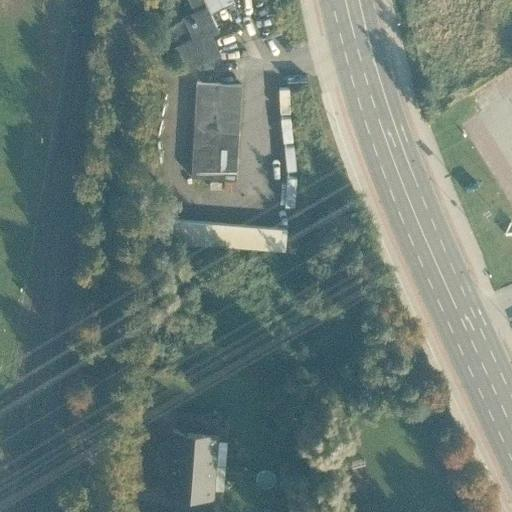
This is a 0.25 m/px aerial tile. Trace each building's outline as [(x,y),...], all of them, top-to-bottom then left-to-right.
[(215,28),(202,0),(184,0),(189,11),(178,16),(180,19),(169,24),(177,40),(169,44),(181,69),(217,53),(207,32),(215,28)] [(236,179),(240,84),(192,82),(188,177),(236,179)] [(180,411),(179,427),(203,429),(203,424),(204,413),(180,411)] [(171,426),(169,459),(213,462),(216,430),(215,430),(203,429),(179,427),(171,426)] [(169,459),(167,490),(174,491),(198,493),(210,494),(211,494),(213,462),(169,459)] [(174,491),(173,507),(197,509),(198,498),(198,493),(174,491)]
